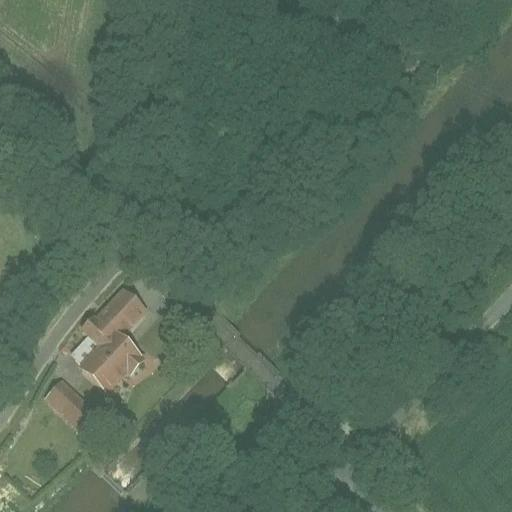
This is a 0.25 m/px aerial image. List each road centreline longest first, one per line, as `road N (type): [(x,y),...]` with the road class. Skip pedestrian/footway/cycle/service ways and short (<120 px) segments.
road 1 (residential): [(0,397),(109,236),(151,0)]
road 2 (unclassified): [(511,172),(294,409)]
road 3 (residential): [(336,463),(373,442),(511,297)]
road 4 (unclassified): [(294,409),(199,511)]
